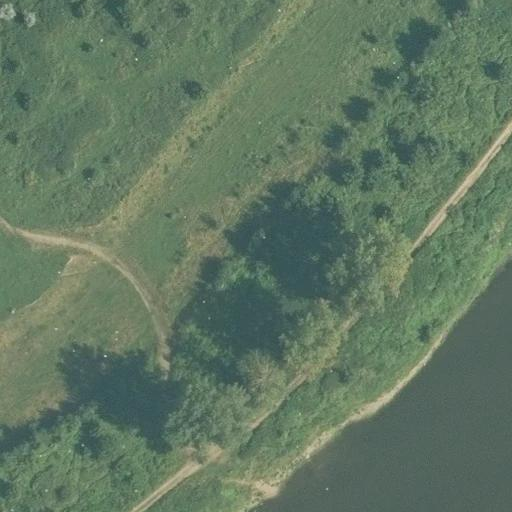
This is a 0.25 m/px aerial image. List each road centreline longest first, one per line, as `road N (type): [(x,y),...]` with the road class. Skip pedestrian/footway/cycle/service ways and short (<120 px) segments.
road 1 (track): [(511,136),(295,386),(133,511)]
road 2 (track): [(0,226),(13,240),(100,252),(134,279),(163,329),(157,412),(195,464)]
